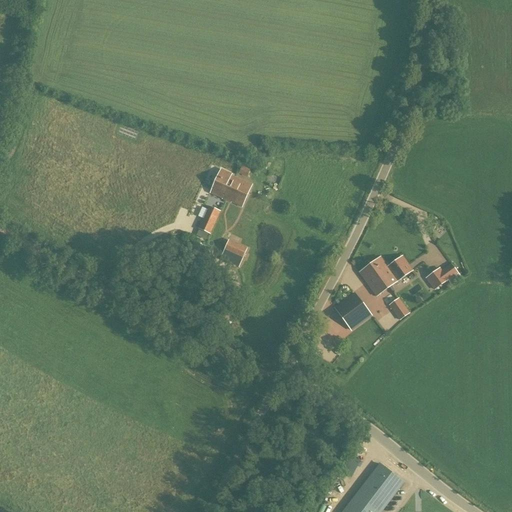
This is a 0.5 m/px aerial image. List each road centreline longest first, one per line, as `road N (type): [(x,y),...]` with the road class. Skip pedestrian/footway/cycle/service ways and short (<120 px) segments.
road 1 (unclassified): [(276,377),(392,148),(416,82),(429,0)]
road 2 (track): [(0,227),(276,377)]
road 3 (unclassified): [(477,511),(363,421),(276,377)]
road 4 (unclassified): [(204,511),(276,377)]
